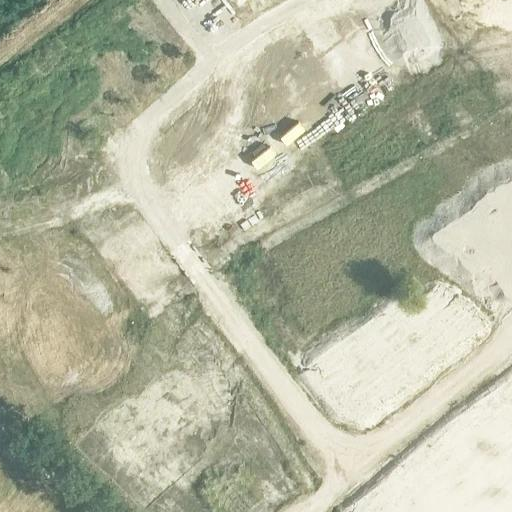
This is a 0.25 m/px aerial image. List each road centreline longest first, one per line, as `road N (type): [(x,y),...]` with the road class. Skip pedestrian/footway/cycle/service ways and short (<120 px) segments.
road 1 (residential): [(358,466),(262,359),(133,180),(131,155),(166,104),(272,15),(309,0)]
road 2 (unknown): [(196,79),(314,223),(251,255)]
road 3 (residential): [(511,336),(358,466)]
road 4 (unknown): [(245,38),(326,134)]
